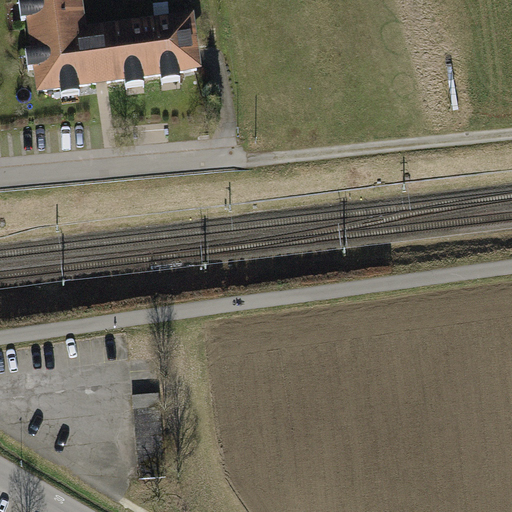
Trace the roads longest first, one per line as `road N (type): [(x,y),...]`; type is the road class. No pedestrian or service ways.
road 1 (track): [(247,158),(511,136)]
road 2 (residential): [(0,178),(247,158)]
